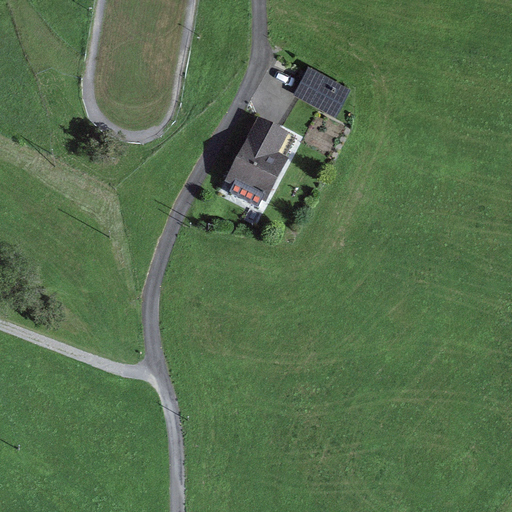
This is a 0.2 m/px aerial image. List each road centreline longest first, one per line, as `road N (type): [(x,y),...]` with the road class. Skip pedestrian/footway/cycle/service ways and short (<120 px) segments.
road 1 (unclassified): [(258,0),(254,69),(162,255),(151,300),(176,437),(177,511)]
road 2 (track): [(159,374),(128,371),(0,325)]
